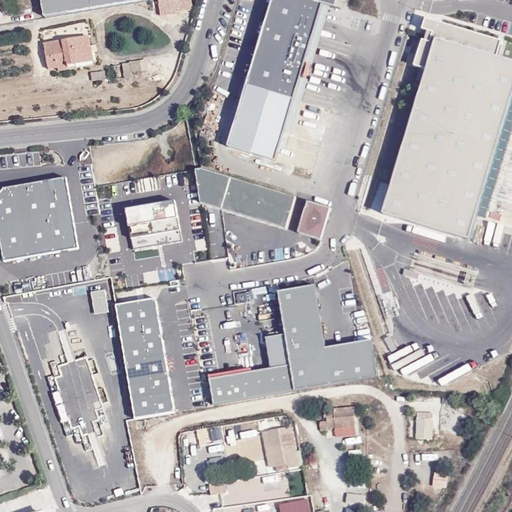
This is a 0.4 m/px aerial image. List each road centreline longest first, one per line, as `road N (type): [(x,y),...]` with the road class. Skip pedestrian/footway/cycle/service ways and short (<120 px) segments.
road 1 (residential): [(0,136),(159,116),(195,72),(216,0)]
road 2 (unknown): [(154,502),(160,435),(170,420),(285,397)]
road 3 (unknown): [(285,397),(360,386),(383,403),(389,495)]
road 4 (residential): [(0,327),(65,506)]
road 5 (unknown): [(285,397),(320,456),(327,508)]
